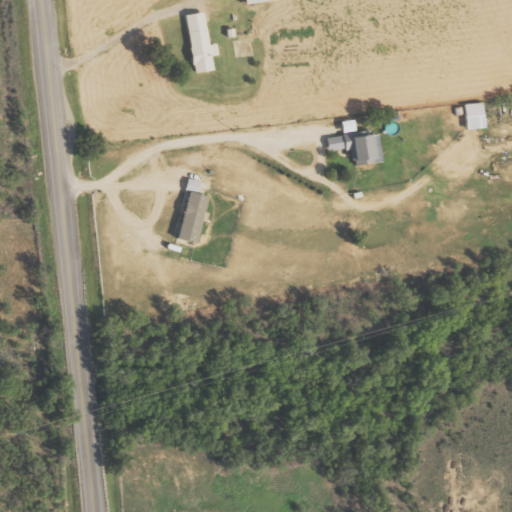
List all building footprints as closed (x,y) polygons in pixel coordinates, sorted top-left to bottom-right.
[(184,13),(191,71),(211,69),(210,55),(217,54),(215,42),(208,43),(204,10),(184,13)] [(483,101),(463,103),(466,129),(487,126),(483,101)] [(339,120),(340,134),(353,133),(352,119),(339,120)] [(327,150),(349,147),(351,162),(370,160),(366,132),(326,137),(327,150)] [(378,134),(369,134),(370,154),(379,154),(378,134)] [(196,190),(197,180),(185,178),(184,188),(196,190)] [(174,237),(195,242),(207,196),(186,190),(174,237)]
